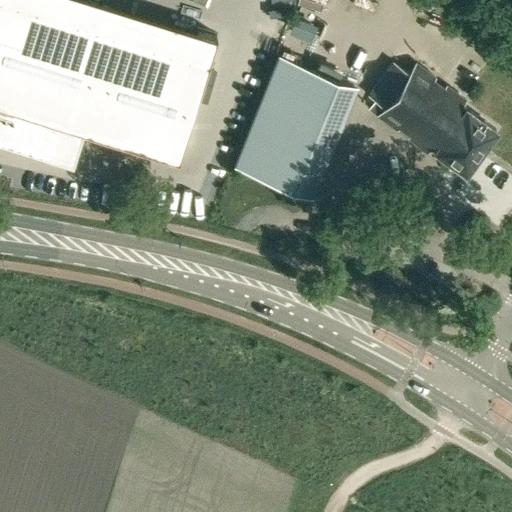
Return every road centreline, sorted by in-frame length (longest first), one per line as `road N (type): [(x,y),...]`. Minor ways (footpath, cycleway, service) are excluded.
road 1 (secondary): [(476,375),(333,301),(244,271),(0,219)]
road 2 (secondary): [(0,248),(225,294),(291,319),(458,410)]
road 3 (track): [(333,511),(362,471),(446,431),(458,410)]
